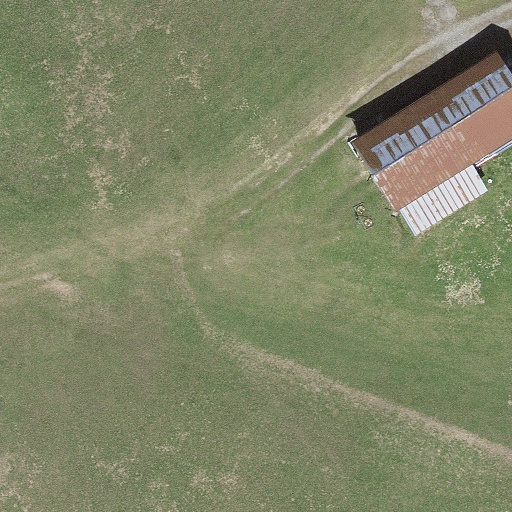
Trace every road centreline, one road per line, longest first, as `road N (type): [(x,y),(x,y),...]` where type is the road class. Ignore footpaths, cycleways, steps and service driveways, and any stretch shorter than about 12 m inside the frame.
road 1 (track): [(0,297),(90,277),(276,190),(376,107)]
road 2 (track): [(511,34),(376,107)]
